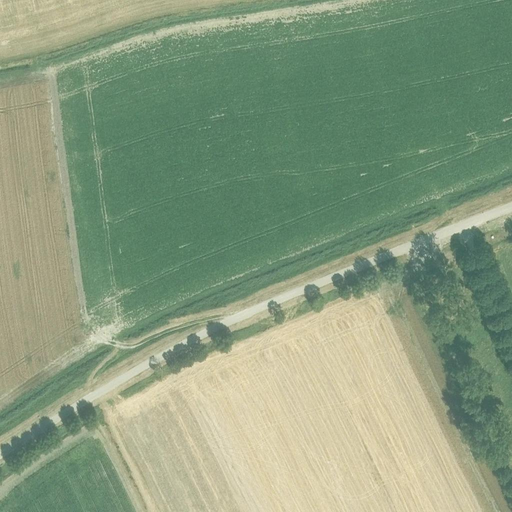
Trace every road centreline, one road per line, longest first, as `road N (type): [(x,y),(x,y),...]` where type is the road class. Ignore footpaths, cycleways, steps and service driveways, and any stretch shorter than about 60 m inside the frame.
road 1 (unclassified): [(0,454),(221,324),(511,205)]
road 2 (track): [(247,312),(131,345),(110,341)]
